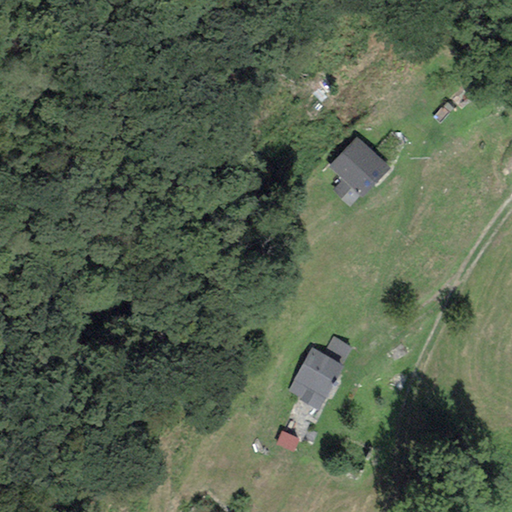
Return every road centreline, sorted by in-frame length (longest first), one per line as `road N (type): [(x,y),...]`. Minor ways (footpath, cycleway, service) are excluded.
road 1 (track): [(469,275),(402,430),(378,511)]
road 2 (track): [(469,275),(365,340)]
